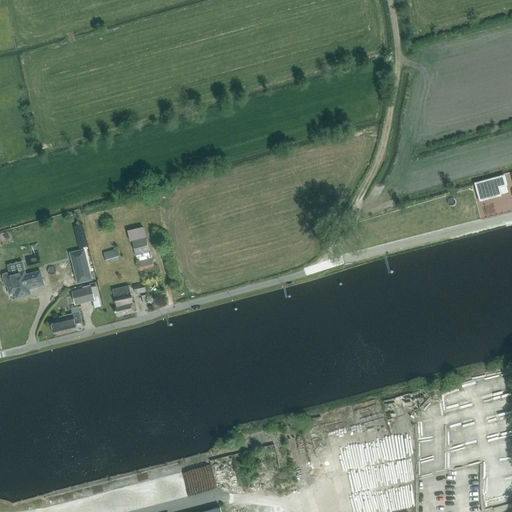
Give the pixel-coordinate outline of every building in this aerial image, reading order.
[(504,176),(476,184),(480,201),(492,198),(490,190),(498,187),(506,185),(504,176)] [(370,226),(368,220),(359,223),(360,229),(370,226)] [(100,254),(93,231),(86,233),(94,256),(100,254)] [(132,241),(140,272),(154,268),(150,253),(149,253),(145,238),(132,241)] [(121,259),(118,249),(104,253),(107,263),(121,259)] [(84,250),(70,253),(76,275),(78,283),(91,280),(89,272),(84,250)] [(108,285),(104,267),(97,268),(100,286),(108,285)] [(3,275),(3,276),(5,284),(6,285),(7,286),(9,294),(15,293),(16,298),(26,295),(30,294),(29,289),(44,285),(40,271),(25,275),(24,271),(11,275),(10,273),(9,273),(4,274),(3,275)] [(136,294),(147,291),(145,284),(134,286),(136,294)] [(90,287),(72,293),(75,304),(94,299),(90,287)] [(137,312),(135,303),(133,303),(129,287),(114,290),(118,307),(116,307),(118,317),(137,312)] [(60,317),(61,320),(51,323),(54,333),(76,327),(75,325),(83,323),(80,314),(80,311),(72,313),(72,314),(60,317)]
